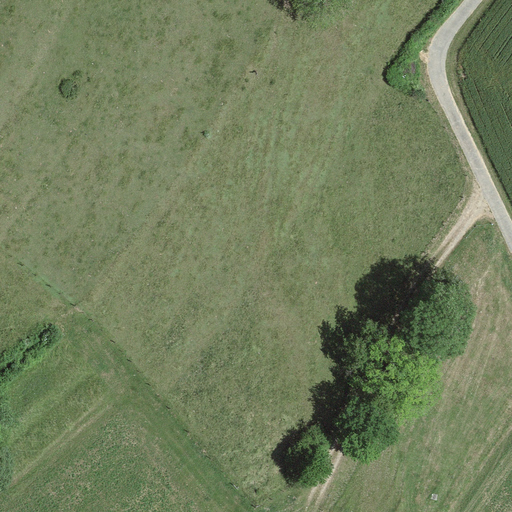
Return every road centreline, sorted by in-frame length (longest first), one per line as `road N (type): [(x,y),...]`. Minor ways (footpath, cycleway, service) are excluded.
road 1 (track): [(488,191),(404,312),(309,511)]
road 2 (track): [(252,511),(62,314),(0,262)]
road 3 (unclassified): [(474,0),(445,35),(437,69),(511,242)]
